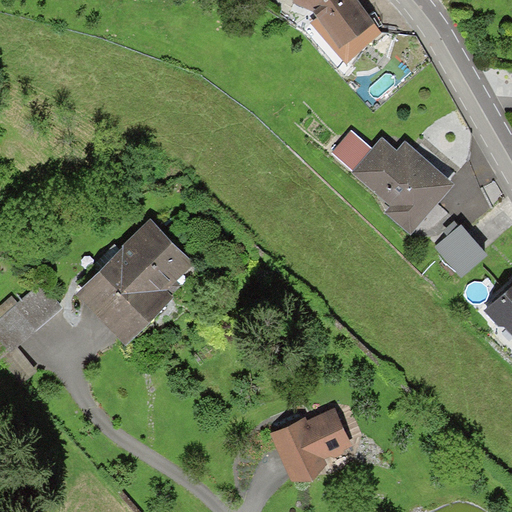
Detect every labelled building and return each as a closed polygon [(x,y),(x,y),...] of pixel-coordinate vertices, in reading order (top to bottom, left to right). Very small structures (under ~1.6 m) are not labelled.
[(326,0),(321,9),(338,20),(342,29),(351,25),(364,47),(388,34),(369,0),(326,0)] [(355,52),(364,47),(351,25),(342,29),(355,52)] [(392,209),(411,226),(417,219),(449,181),(426,161),(406,144),(398,153),(383,140),(358,169),(397,203),(392,209)] [(85,290),(127,332),(152,308),(165,295),(158,287),(186,259),(152,224),(85,290)] [(438,245),(463,273),(486,252),(460,225),(438,245)] [(511,284),(487,308),(499,321),(505,321),(511,327),(511,284)] [(43,285),(21,305),(34,320),(57,300),(43,285)] [(0,326),(12,340),(34,320),(21,305),(0,323),(0,326)] [(276,431),(296,474),(312,473),(324,462),(320,453),(324,451),(329,449),(335,452),(342,448),(345,442),(348,440),(335,410),(306,424),(304,419),(276,431)]
